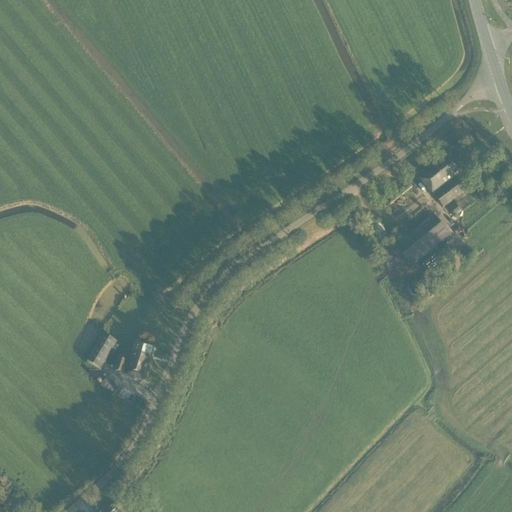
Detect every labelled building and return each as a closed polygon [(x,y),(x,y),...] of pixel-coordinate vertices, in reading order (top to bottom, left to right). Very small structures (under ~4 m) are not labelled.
[(433,196),(434,196),(443,208),(469,188),(459,175),(462,173),(450,157),(448,158),(448,157),(453,154),(448,148),(437,156),(442,162),(446,159),(441,163),(439,160),(418,176),(433,196)] [(461,212),(456,205),(449,210),(455,217),(461,212)] [(395,247),(411,267),(450,235),(433,215),(395,247)] [(372,228),(381,241),(390,235),(381,222),(372,228)] [(392,236),(399,242),(403,238),(397,232),(392,236)] [(87,363),(101,371),(118,344),(104,335),(87,363)] [(150,359),(154,348),(135,342),(127,366),(125,365),(126,363),(119,360),(115,371),(122,374),(124,369),(126,370),(124,374),(146,382),(153,360),(150,359)] [(101,387),(112,398),(119,391),(109,380),(101,387)]
